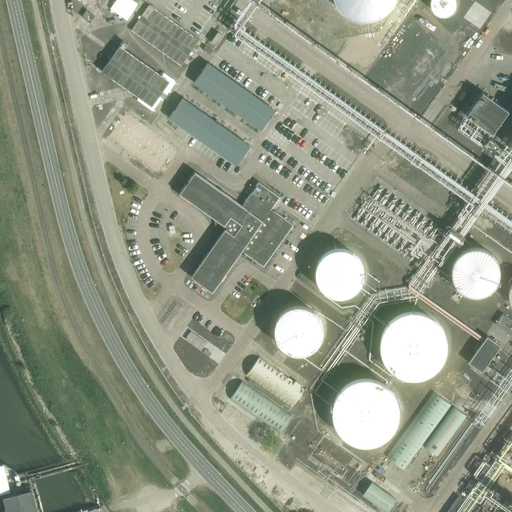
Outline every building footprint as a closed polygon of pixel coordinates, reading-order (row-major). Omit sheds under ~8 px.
[(334,0),(340,11),(353,19),(368,21),(382,16),(393,6),(395,0),(334,0)] [(458,6),(459,3),(458,0),(434,0),(434,3),(434,6),(435,8),(437,11),(439,12),(441,14),(443,15),(446,15),(449,15),(452,14),(454,13),(456,11),(457,8),(458,6)] [(148,5),(130,31),(180,66),(198,41),(148,5)] [(86,20),(91,13),(87,10),(82,17),(86,20)] [(119,45),(102,72),(154,106),(171,79),(119,45)] [(208,64),(194,85),(261,131),(275,110),(208,64)] [(467,116),(493,133),(510,110),(487,95),(484,100),(480,98),(467,116)] [(183,99),(168,120),(235,166),(250,145),(183,99)] [(126,112),(108,138),(158,173),(176,148),(126,112)] [(242,205),(196,173),(181,194),(227,226),(191,278),(213,293),(242,250),(264,266),(293,224),(271,209),(280,197),(258,182),(242,205)] [(444,270),(447,284),(456,294),(471,299),(486,295),(496,283),(498,265),(493,254),(480,246),(465,245),(451,254),(444,270)] [(315,277),(318,291),(327,301),(342,306),(357,302),(367,290),(369,273),(364,261),(351,253),(336,252),(322,261),(315,277)] [(272,328),(275,342),(283,351),(298,356),(314,352),(324,341),(326,323),(321,312),(308,303),(293,303),(278,311),(272,328)] [(383,372),(398,382),(416,384),(433,377),(445,363),(449,345),(445,327),(432,314),(415,308),(397,310),(382,321),(374,337),(374,356),(383,372)] [(511,335),(511,319),(504,313),(496,324),(511,335)] [(482,371),(500,345),(487,336),(468,362),(482,371)] [(247,375),(293,407),(306,388),(260,357),(247,375)] [(331,438),(346,448),(365,450),(379,445),(392,433),(398,410),(393,394),(379,379),(364,375),(348,376),(332,386),(323,400),(322,419),(331,438)] [(243,381),(230,400),(280,434),(293,415),(243,381)] [(434,392),(387,457),(404,470),(451,405),(434,392)] [(454,406),(424,447),(437,456),(466,416),(454,406)] [(21,477),(16,478),(15,479),(14,479),(17,487),(23,486),(21,477)] [(371,483),(362,496),(384,511),(385,511),(395,499),(371,483)] [(25,492),(4,497),(7,511),(37,511),(31,488),(24,489),(25,492)]
